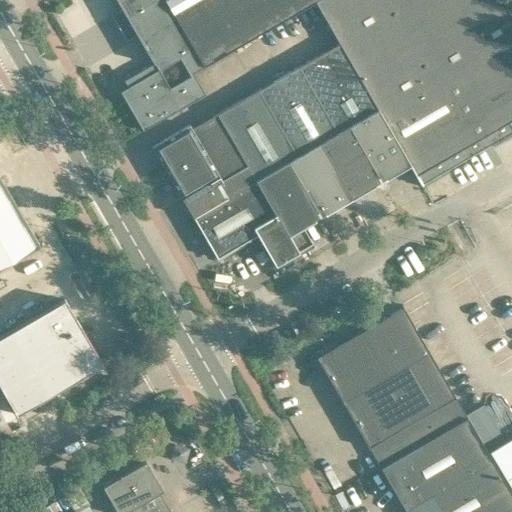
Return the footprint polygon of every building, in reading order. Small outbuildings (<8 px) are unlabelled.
[(143,130),(205,93),(193,72),(204,66),(165,0),(118,0),(123,8),(130,21),(119,27),(126,40),(136,34),(150,58),(153,63),(124,80),(128,86),(120,91),(131,108),(143,130)] [(165,0),(204,66),(315,1),(316,0),(165,0)] [(339,43),(378,109),(410,164),(422,184),(511,132),(511,127),(509,123),(511,121),(511,18),(501,0),(316,0),(315,1),(339,43)] [(339,43),(298,66),(337,133),(348,126),(378,109),(339,43)] [(297,156),(320,143),(337,133),(298,66),(258,90),(297,156)] [(258,90),(217,114),(246,164),(247,164),(256,179),(288,161),(297,156),(258,90)] [(378,109),(348,126),(381,181),(410,164),(378,109)] [(182,197),(219,175),(221,179),(246,164),(217,114),(192,128),(189,124),(152,146),(182,197)] [(348,126),(337,133),(320,143),(352,198),(381,181),(348,126)] [(320,143),(297,156),(288,161),(320,216),(352,198),(320,143)] [(256,179),(280,221),(298,251),(299,251),(298,251),(312,243),(303,226),(320,216),(288,161),(256,179)] [(182,197),(193,216),(256,179),(247,164),(246,164),(221,179),(219,175),(182,197),(182,198),(182,197)] [(0,267),(40,245),(0,176),(0,267)] [(256,179),(193,216),(217,257),(257,234),(280,221),(256,179)] [(280,221),(257,234),(275,265),(298,251),(280,221)] [(64,298),(0,335),(0,386),(16,414),(80,377),(103,364),(101,360),(100,360),(64,298)] [(343,401),(429,351),(403,306),(317,356),(343,401)] [(369,446),(455,396),(429,351),(343,401),(369,446)] [(511,494),(455,396),(369,446),(406,511),(500,511),(511,505),(511,494)] [(0,412),(0,437),(11,431),(0,412)] [(146,461),(103,486),(118,511),(139,511),(136,506),(163,490),(146,461)]
